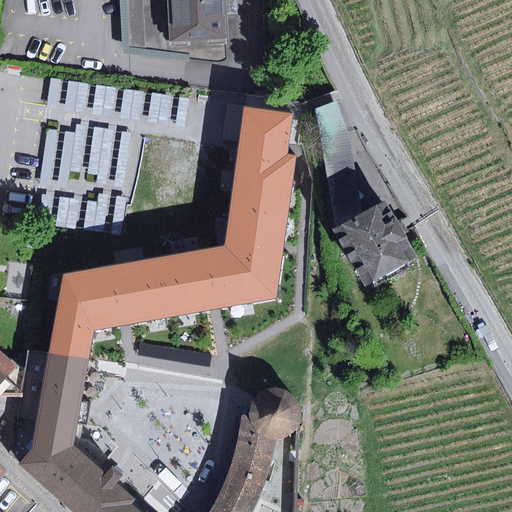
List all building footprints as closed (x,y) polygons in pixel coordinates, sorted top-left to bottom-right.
[(126,0),(129,47),(194,59),(208,61),(217,61),(222,60),(226,56),(228,50),(228,41),(225,0),(126,0)] [(235,0),(228,0),(229,14),(236,14),(235,0)] [(151,105),(192,109),(194,93),(152,89),(151,105)] [(334,102),(315,110),(335,229),(362,214),(350,138),(334,102)] [(94,331),(276,298),(296,155),(288,154),(293,114),(243,107),(224,245),(62,275),(48,353),(89,358),(94,331)] [(335,229),(332,231),(365,287),(409,262),(403,253),(413,247),(392,210),(382,216),(376,206),(362,214),(335,229)] [(25,367),(17,366),(0,349),(0,397),(22,398),(25,367)] [(106,473),(75,447),(80,413),(89,358),(48,353),(27,350),(25,367),(22,398),(20,408),(11,453),(21,462),(18,465),(72,511),(124,511),(131,504),(135,500),(117,484),(124,476),(112,466),(106,473)] [(252,415),(253,423),(257,430),(263,435),(271,437),(279,437),(287,435),(293,430),(297,423),(299,416),(298,408),(295,402),(290,396),(283,393),(276,391),(269,392),(262,395),(257,400),(253,407),(252,415)] [(253,423),(252,415),(241,417),(237,442),(232,462),(224,484),(214,506),(210,511),(253,511),(256,507),(264,484),(271,465),(276,445),(279,437),(271,437),(263,435),(257,430),(253,423)]
